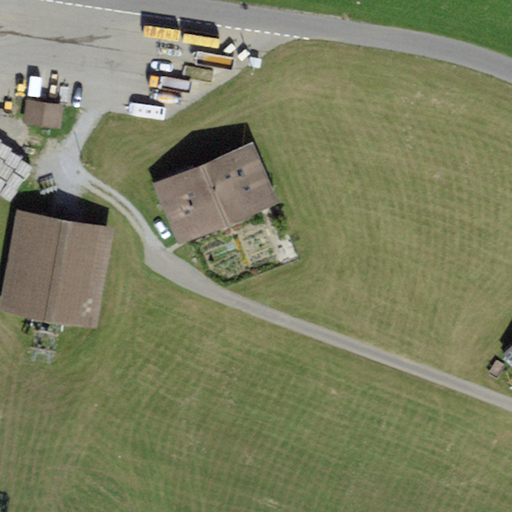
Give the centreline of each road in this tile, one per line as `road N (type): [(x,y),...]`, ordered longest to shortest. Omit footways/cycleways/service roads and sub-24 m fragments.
road 1 (track): [(66,158),(120,204),(161,264),(219,299),(511,411)]
road 2 (unclassified): [(111,0),(452,54),(511,76)]
